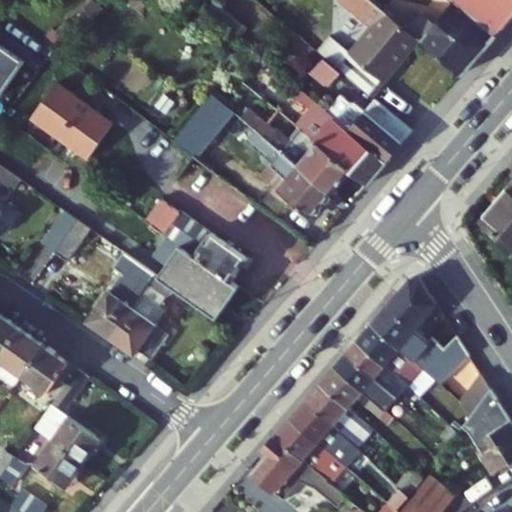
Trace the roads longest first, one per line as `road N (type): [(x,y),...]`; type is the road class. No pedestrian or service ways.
road 1 (tertiary): [(210,435),(410,203)]
road 2 (residential): [(0,286),(210,435)]
road 3 (residential): [(410,203),(511,351)]
road 4 (tertiary): [(410,203),(511,86)]
